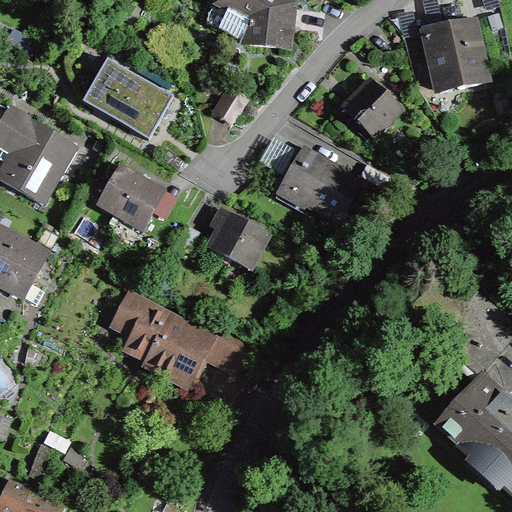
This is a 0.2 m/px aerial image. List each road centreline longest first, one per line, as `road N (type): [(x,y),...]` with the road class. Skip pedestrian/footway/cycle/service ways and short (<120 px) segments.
road 1 (residential): [(511,173),(354,284),(264,398),(220,511)]
road 2 (residential): [(378,0),(244,149),(230,159),(197,150)]
